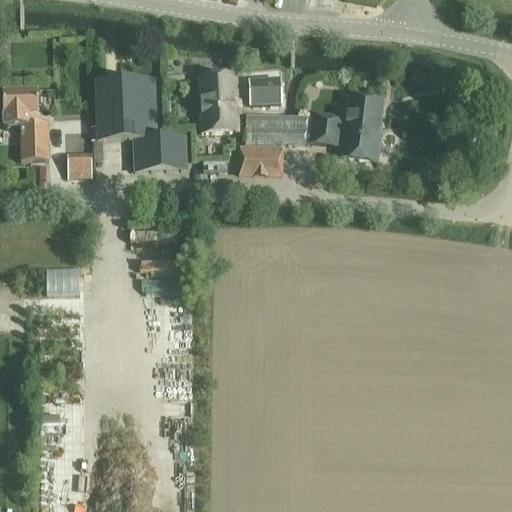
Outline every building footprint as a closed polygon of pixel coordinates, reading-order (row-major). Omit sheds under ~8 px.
[(236,106),(235,80),(199,81),(201,137),(237,136),(237,116),(234,116),(233,106),(236,106)] [(95,85),(97,145),(133,144),(135,176),(186,174),(185,140),(157,142),(155,83),(95,85)] [(264,84),(249,85),(250,109),(280,108),(279,83),(264,84)] [(49,164),(48,127),(39,127),(38,94),(2,95),(4,129),(20,129),(21,165),(49,164)] [(380,106),(352,102),(348,131),(341,130),(342,120),(310,116),(310,121),(246,119),(245,150),(240,150),(239,178),(240,178),(240,173),(281,174),(281,179),(282,179),(282,147),(305,147),(306,145),(338,150),(339,147),(346,148),(344,161),(377,165),(381,139),(376,138),(380,106)] [(79,157),(67,158),(68,181),(92,181),(92,157),(79,157)] [(47,297),(81,296),(80,270),(46,271),(47,297)]
